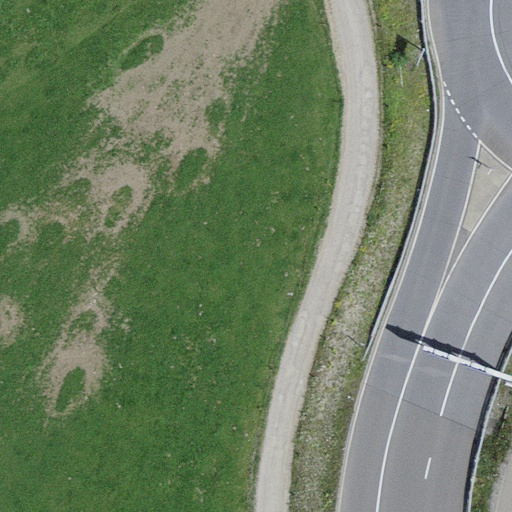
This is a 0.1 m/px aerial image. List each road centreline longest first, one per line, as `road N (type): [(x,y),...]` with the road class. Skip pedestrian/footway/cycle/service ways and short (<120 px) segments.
road 1 (track): [(351,0),(366,60),(365,142),(281,429),(271,511)]
road 2 (secondary): [(486,16),(451,185),(436,356)]
road 3 (secondary): [(402,511),(436,356)]
road 4 (secondary): [(436,356),(511,256)]
